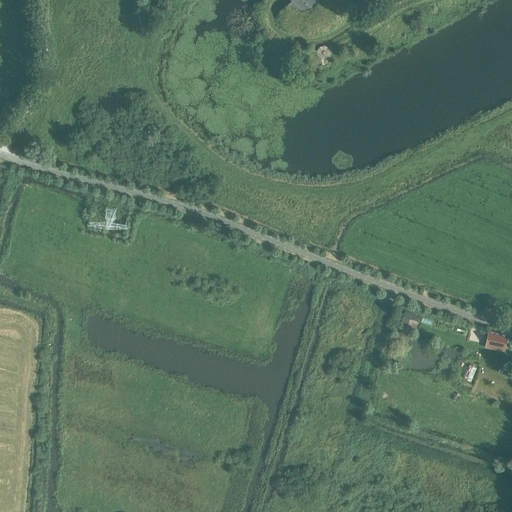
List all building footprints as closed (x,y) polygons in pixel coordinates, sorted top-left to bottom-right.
[(291,0),(292,1),(287,5),(283,7),(281,10),(279,11),(278,13),(278,14),(277,16),(277,18),(277,20),(279,19),(279,17),(280,15),(282,13),(284,11),(288,9),(292,7),(294,9),(299,11),(305,11),(310,9),(318,0),(291,0)] [(329,51),(335,49),(334,47),(330,48),(329,46),(328,45),(326,44),(324,44),(323,44),(321,44),(319,44),(317,45),(316,46),(315,47),(314,49),(313,51),(310,50),(310,52),(315,53),(315,52),(315,51),(316,49),(317,48),(318,47),(319,46),(320,46),(322,46),(323,46),(324,46),(326,46),(327,47),(328,48),(329,49),(329,51)] [(320,48),(321,48),(320,46),(319,46),(318,47),(317,48),(316,49),(315,51),(315,52),(315,53),(310,52),(310,53),(315,54),(315,55),(316,56),(317,57),(317,58),(318,59),(319,60),(321,60),(322,60),(323,60),(324,60),(325,60),(327,59),(327,58),(328,57),(329,56),(330,54),(330,53),(329,52),(335,50),(335,49),(329,51),(329,49),(328,48),(327,47),(326,46),(324,46),(323,46),(323,47),(324,48),(325,48),(326,49),(327,49),(327,50),(328,51),(328,52),(328,53),(328,54),(327,56),(326,57),(325,58),(324,58),(322,59),(321,59),(320,58),(319,58),(318,57),(317,56),(317,55),(317,54),(317,53),(317,52),(317,51),(317,50),(318,49),(319,48),(320,48)] [(411,317),(421,321),(423,315),(406,309),(402,319),(409,322),(411,317)] [(509,334),(489,331),(488,336),(487,344),(506,348),(507,343),(509,334)] [(472,379),(477,366),(471,364),(466,377),(472,379)] [(511,380),(505,379),(502,391),(511,392),(511,380)]
